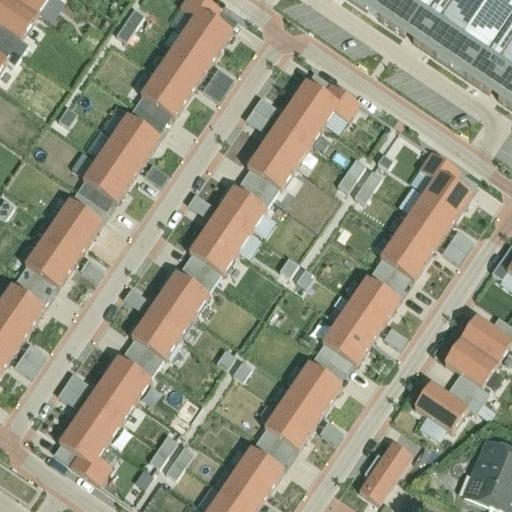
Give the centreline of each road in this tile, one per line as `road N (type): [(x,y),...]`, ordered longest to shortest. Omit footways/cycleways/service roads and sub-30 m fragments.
road 1 (residential): [(276,39),(8,441)]
road 2 (residential): [(307,511),(511,205)]
road 3 (residential): [(276,39),(511,191)]
road 4 (residential): [(8,441),(110,511)]
